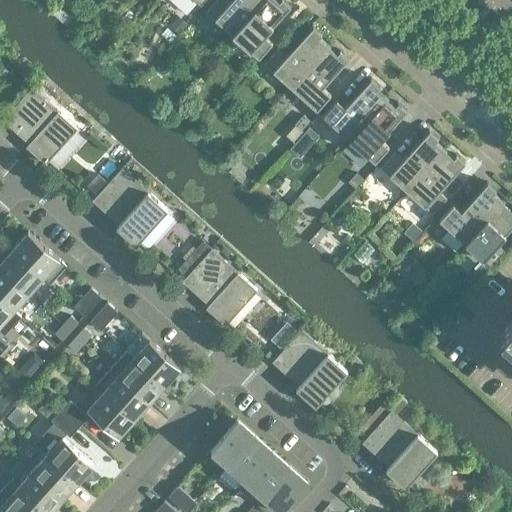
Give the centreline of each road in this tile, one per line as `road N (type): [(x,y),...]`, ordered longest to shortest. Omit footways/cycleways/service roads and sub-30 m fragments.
road 1 (residential): [(235,366),(17,174)]
road 2 (residential): [(511,160),(330,0)]
road 3 (residential): [(307,511),(347,467),(235,366)]
road 4 (residential): [(102,511),(235,366)]
